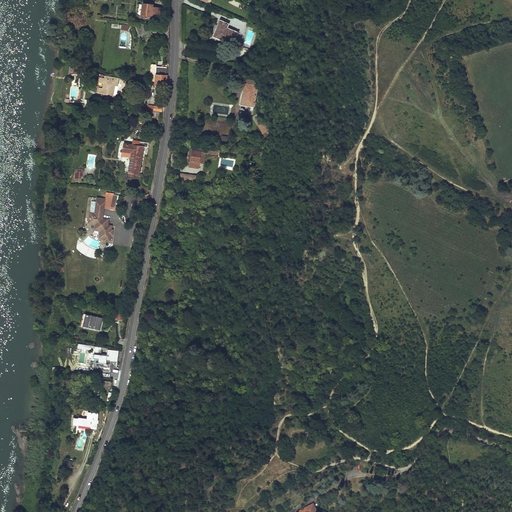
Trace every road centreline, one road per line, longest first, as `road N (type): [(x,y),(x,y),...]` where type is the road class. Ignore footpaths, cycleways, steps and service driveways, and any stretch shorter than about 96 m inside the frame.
road 1 (secondary): [(76,511),(126,367),(169,117),(175,0)]
road 2 (residential): [(511,452),(448,432),(403,470)]
